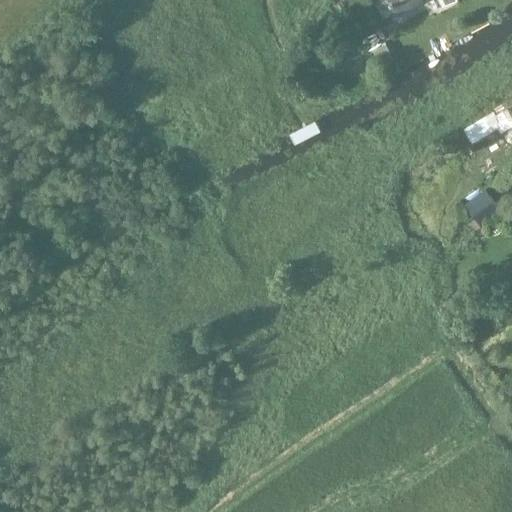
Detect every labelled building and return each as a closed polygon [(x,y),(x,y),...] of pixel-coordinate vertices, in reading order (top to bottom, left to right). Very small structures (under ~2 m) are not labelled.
[(388,0),(396,14),(422,0),(421,0),(438,0),(442,6),(454,0),(388,0)] [(387,78),(401,70),(385,44),(371,52),(387,78)] [(489,109),(471,116),(476,128),(494,120),(489,109)] [(311,120),(285,132),(291,144),(317,133),(311,120)] [(463,202),(481,227),(501,213),(484,188),(463,202)]
